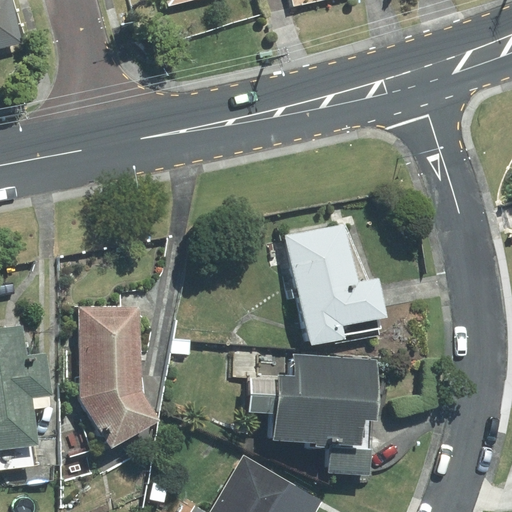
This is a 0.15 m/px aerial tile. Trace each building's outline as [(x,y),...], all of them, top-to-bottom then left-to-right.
[(0,0),(0,48),(19,44),(8,0),(0,0)] [(344,224),(287,236),(311,347),(379,333),(376,318),(385,316),(377,280),(357,284),(344,224)] [(139,308),(80,309),(82,397),(112,448),(158,421),(141,392),(139,308)] [(22,327),(0,329),(0,470),(39,465),(31,396),(51,393),(47,355),(26,358),(22,327)] [(379,359),(297,355),(296,376),(250,374),(248,414),(273,415),(272,441),(330,444),(370,446),(371,420),(377,420),(379,359)] [(368,475),(370,446),(330,444),(329,473),(368,475)] [(315,511),(322,501),(244,456),(211,511),(315,511)]
